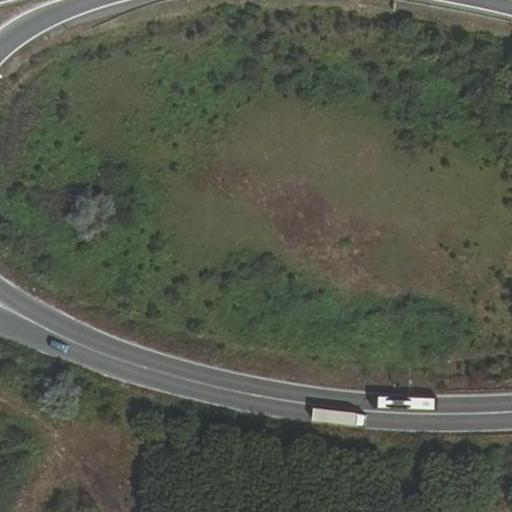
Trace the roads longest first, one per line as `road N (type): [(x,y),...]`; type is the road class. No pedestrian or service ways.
road 1 (secondary): [(511,412),(428,415),(284,401),(112,357)]
road 2 (secondary): [(112,357),(0,286)]
